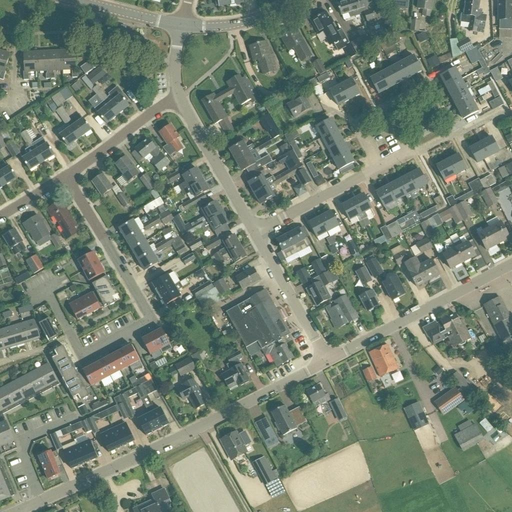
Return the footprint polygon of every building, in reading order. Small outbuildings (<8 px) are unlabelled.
[(350,18),(362,14),(357,0),(350,0),(338,4),(342,15),(349,13),(350,18)] [(372,0),(357,0),(362,14),(365,13),(368,22),(383,17),(379,8),(375,9),(374,5),(372,0)] [(391,0),(391,8),(408,9),(409,0),(408,0),(391,0)] [(431,11),(432,0),(418,0),(417,9),(423,10),(422,16),(429,17),(430,11),(431,11)] [(461,14),(461,15),(460,22),(470,23),(469,32),(484,34),(486,18),(479,17),(480,10),(478,9),(479,1),(472,0),(466,0),(464,15),(461,14)] [(511,30),(511,12),(511,1),(498,0),(498,21),(499,21),(499,30),(511,30)] [(325,13),(311,20),(319,34),(324,31),(328,39),(327,39),(330,45),(334,43),(339,52),(344,49),(343,46),(349,43),(341,30),(336,33),(325,13)] [(383,22),(387,34),(393,31),(389,20),(383,22)] [(419,21),(411,20),(411,31),(419,31),(419,21)] [(311,56),(296,30),(282,37),(289,51),(294,48),(302,61),(311,56)] [(117,31),(113,44),(138,50),(141,37),(117,31)] [(417,36),(420,43),(428,40),(425,33),(417,36)] [(365,35),(351,43),(357,53),(371,45),(365,35)] [(391,41),(394,46),(401,42),(398,38),(391,41)] [(450,39),(451,51),(452,58),(462,53),(472,48),(467,39),(458,44),(457,38),(450,39)] [(394,46),(391,41),(384,45),(387,49),(394,46)] [(269,49),(267,49),(265,43),(250,47),(254,61),(260,60),(264,75),(278,71),(273,55),(271,56),(269,49)] [(349,43),(343,46),(350,59),(355,56),(349,43)] [(488,46),(481,51),(484,57),(492,53),(488,46)] [(475,57),(482,69),(486,67),(476,47),(465,52),(469,60),(475,57)] [(371,53),(373,58),(380,54),(378,49),(371,53)] [(0,50),(0,71),(1,72),(0,74),(0,79),(3,81),(6,72),(4,72),(10,54),(0,50)] [(62,51),(63,71),(72,70),(72,78),(77,78),(76,69),(75,69),(74,50),(62,51)] [(62,51),(49,52),(50,79),(54,79),(54,74),(53,73),(53,71),(63,71),(62,51)] [(441,63),(452,58),(451,51),(438,58),(441,63)] [(49,52),(36,53),(37,72),(46,71),(47,73),(46,75),(46,79),(50,79),(49,52)] [(28,72),(37,72),(36,53),(24,53),(25,72),(23,72),(24,81),(28,80),(28,72)] [(373,58),(371,53),(364,57),(366,61),(373,58)] [(437,55),(427,60),(431,68),(441,63),(438,58),(437,55)] [(413,57),(403,62),(411,77),(421,72),(413,57)] [(319,60),(313,63),(320,75),(326,72),(319,60)] [(349,60),(344,62),(348,69),(353,67),(349,60)] [(403,62),(392,68),(400,83),(411,77),(403,62)] [(392,68),(381,74),(389,88),(400,83),(392,68)] [(497,68),(490,71),(496,82),(503,79),(497,68)] [(442,76),(441,76),(446,87),(461,80),(461,79),(455,69),(442,76)] [(381,74),(370,79),(378,94),(389,88),(381,74)] [(259,100),(248,80),(243,83),(239,76),(230,81),(233,87),(215,97),(214,94),(202,101),(215,125),(219,122),(223,127),(230,124),(226,118),(227,118),(218,102),(233,94),(240,106),(251,100),(253,103),(259,100)] [(313,89),(318,97),(323,94),(319,86),(317,86),(314,79),(309,81),(313,89)] [(352,80),(341,86),(349,100),(359,95),(352,80)] [(461,80),(446,87),(452,98),(466,90),(471,88),(468,83),(464,85),(461,80)] [(293,82),(280,89),(283,94),(296,88),(293,82)] [(487,84),(488,86),(478,92),(480,96),(484,94),(495,89),(491,82),(487,84)] [(93,90),(98,96),(102,92),(97,86),(95,88),(93,90)] [(341,86),(330,92),(337,106),(349,100),(341,86)] [(105,101),(117,116),(128,107),(126,104),(129,102),(118,88),(108,95),(110,97),(107,99),(105,101)] [(495,99),(488,103),(493,111),(503,105),(499,97),(498,96),(495,89),(490,91),(494,98),(495,99)] [(466,90),(452,98),(457,108),(472,101),(476,99),(474,95),(470,97),(466,90)] [(105,101),(107,99),(102,92),(98,96),(103,102),(105,101)] [(304,97),(294,102),(287,106),(294,118),(311,109),(304,97)] [(103,103),(94,110),(106,124),(117,116),(105,101),(103,102),(103,103)] [(472,101),(457,108),(463,120),(478,112),(472,101)] [(56,112),(61,118),(66,115),(61,108),(56,112)] [(66,125),(68,123),(71,121),(66,115),(61,118),(66,125)] [(276,127),(276,128),(269,115),(259,120),(267,133),(270,131),(273,139),(281,134),(276,127)] [(71,128),(79,139),(91,131),(83,120),(77,124),(73,120),(71,122),(71,121),(68,123),(71,128)] [(315,128),(312,130),(314,135),(319,132),(322,138),(336,131),(331,120),(316,127),(317,128),(315,129),(315,128)] [(177,151),(175,149),(180,146),(176,140),(179,138),(171,126),(160,133),(168,145),(163,148),(170,157),(177,151)] [(71,128),(60,136),(67,147),(79,139),(71,128)] [(299,150),(295,143),(293,140),(299,137),(295,130),(284,136),(290,146),(291,146),(294,153),(299,150)] [(322,138),(318,141),(320,145),(324,143),(328,149),(342,141),(336,131),(322,138)] [(25,141),(30,138),(26,132),(23,134),(21,135),(25,141)] [(31,146),(33,144),(30,138),(25,141),(28,147),(31,146)] [(31,146),(42,163),(53,156),(42,138),(36,142),(37,142),(33,144),(31,146)] [(269,138),(261,143),(262,146),(264,144),(266,147),(272,143),(271,141),(269,138)] [(491,138),(480,143),(488,158),(499,152),(491,138)] [(240,144),(229,150),(235,161),(255,150),(253,147),(252,146),(247,149),(245,146),(246,145),(247,144),(247,143),(247,142),(247,141),(246,140),(245,139),(244,139),(243,139),(242,139),(241,140),(240,140),(240,141),(239,142),(239,143),(240,144)] [(5,145),(6,146),(13,157),(21,153),(13,140),(5,145)] [(155,159),(151,162),(159,173),(168,166),(169,165),(168,162),(161,154),(160,155),(155,150),(155,149),(148,140),(136,150),(143,159),(150,153),(155,159)] [(342,141),(328,149),(333,160),(348,152),(342,141)] [(261,143),(253,147),(255,150),(257,153),(266,147),(264,144),(262,146),(261,143)] [(488,158),(480,143),(469,149),(477,163),(488,158)] [(389,149),(391,154),(402,150),(400,144),(389,149)] [(25,151),(28,156),(23,159),(30,171),(42,163),(31,146),(28,147),(29,149),(25,151)] [(505,158),(511,155),(511,153),(510,147),(502,150),(505,158)] [(255,150),(235,161),(242,172),(246,170),(255,164),(255,163),(258,161),(261,160),(257,154),(257,153),(255,150)] [(291,150),(281,156),(285,163),(289,169),(292,167),(299,163),(293,152),(291,150)] [(298,160),(302,157),(299,150),(294,153),(298,160)] [(348,152),(333,160),(339,170),(352,163),(353,163),(348,152)] [(458,155),(447,161),(455,175),(466,169),(458,155)] [(261,160),(258,161),(261,167),(271,162),(268,156),(261,160)] [(116,165),(123,174),(122,175),(127,181),(137,174),(134,169),(134,168),(126,157),(116,165)] [(447,161),(436,167),(444,181),(455,175),(447,161)] [(0,173),(0,179),(4,186),(16,179),(9,168),(0,173)] [(182,191),(202,180),(196,169),(183,177),(186,183),(179,187),(182,191)] [(318,176),(314,169),(310,172),(318,188),(325,184),(321,175),(318,176)] [(288,170),(281,174),(283,178),(281,179),(283,182),(291,177),(292,177),(290,174),(288,170)] [(311,182),(304,170),(295,175),(302,187),(311,182)] [(419,170),(408,176),(415,191),(427,185),(419,170)] [(181,178),(178,172),(168,178),(171,183),(181,178)] [(139,178),(149,192),(156,186),(147,173),(139,178)] [(103,174),(92,182),(102,196),(113,188),(103,174)] [(276,182),(273,183),(275,187),(283,182),(281,179),(283,178),(281,174),(274,178),(276,182)] [(253,181),(248,184),(254,194),(273,183),(276,182),(274,178),(266,182),(262,176),(253,181)] [(408,176),(397,182),(405,196),(415,191),(408,176)] [(484,190),(480,181),(479,178),(469,184),(472,191),(465,195),(467,199),(475,195),(484,190)] [(484,190),(490,187),(485,178),(480,181),(484,190)] [(208,191),(202,180),(182,191),(184,196),(191,192),(195,198),(208,191)] [(397,182),(386,187),(394,202),(405,196),(397,182)] [(273,183),(254,194),(261,205),(263,204),(273,198),(274,198),(272,194),(277,191),(275,187),(273,183)] [(386,187),(376,193),(384,208),(394,202),(386,187)] [(150,192),(155,200),(160,196),(155,189),(150,192)] [(497,203),(490,189),(481,193),(489,208),(497,203)] [(117,197),(124,208),(130,204),(123,193),(117,197)] [(368,217),(365,212),(371,209),(363,195),(352,201),(360,215),(362,220),(368,217)] [(446,199),(451,208),(467,199),(465,195),(456,199),(455,200),(452,196),(446,199)] [(436,206),(426,211),(428,215),(445,207),(440,196),(433,200),(436,206)] [(196,205),(193,200),(183,205),(179,207),(179,209),(180,212),(182,213),(186,211),(196,205)] [(349,221),(360,215),(352,201),(342,207),(349,221)] [(52,217),(54,216),(65,233),(63,234),(66,240),(77,233),(74,228),(76,226),(67,212),(60,202),(48,210),(52,217)] [(205,217),(192,224),(194,229),(202,224),(223,212),(221,208),(219,209),(215,202),(210,205),(202,210),(201,210),(205,217)] [(472,216),(465,202),(456,206),(464,220),(472,216)] [(442,223),(453,218),(456,224),(462,221),(455,207),(448,210),(438,215),(442,223)] [(162,222),(164,225),(174,219),(169,210),(143,226),(144,228),(146,231),(162,222)] [(419,215),(421,219),(428,215),(426,211),(419,215)] [(204,227),(202,228),(204,232),(208,230),(207,229),(211,227),(214,232),(226,225),(228,224),(224,217),(226,216),(223,212),(202,224),(204,227)] [(331,212),(320,218),(327,232),(332,229),(338,226),(331,212)] [(409,230),(420,224),(418,221),(414,213),(403,218),(409,230)] [(442,223),(438,215),(438,214),(432,218),(437,228),(443,224),(442,223)] [(49,235),(38,216),(26,223),(32,232),(30,233),(36,242),(49,235)] [(120,228),(126,239),(139,231),(144,228),(143,226),(138,218),(120,228)] [(327,232),(320,218),(309,223),(316,238),(327,232)] [(403,218),(396,222),(386,227),(392,239),(409,230),(403,218)] [(434,235),(427,221),(421,224),(428,238),(434,235)] [(489,228),(497,244),(509,239),(501,222),(489,228)] [(204,227),(202,224),(183,235),(184,238),(202,228),(204,227)] [(167,240),(171,237),(175,235),(170,227),(162,232),(167,240)] [(497,244),(489,228),(478,234),(486,250),(497,244)] [(291,231),(286,233),(297,253),(309,246),(305,239),(304,240),(303,238),(299,230),(298,229),(292,233),(291,231)] [(3,237),(11,249),(15,256),(26,249),(22,242),(15,230),(3,237)] [(139,231),(126,239),(132,250),(145,242),(142,237),(139,231)] [(297,253),(286,233),(282,235),(283,237),(277,241),(282,251),(281,252),(285,259),(297,253)] [(376,238),(379,244),(386,240),(383,234),(376,238)] [(62,245),(56,235),(50,238),(56,248),(62,245)] [(224,249),(219,251),(220,253),(222,256),(240,247),(234,236),(223,242),(226,248),(224,249)] [(171,237),(167,240),(155,247),(158,252),(168,247),(175,242),(171,237)] [(338,252),(333,244),(330,237),(326,239),(330,246),(328,247),(332,255),(338,252)] [(192,251),(203,245),(199,238),(188,244),(192,251)] [(219,238),(205,245),(208,251),(221,243),(219,238)] [(432,248),(427,239),(417,244),(421,253),(432,248)] [(459,239),(453,242),(453,244),(456,248),(463,262),(475,256),(468,242),(467,242),(462,245),(459,239)] [(346,244),(353,256),(359,253),(352,241),(346,244)] [(132,250),(138,260),(152,252),(145,242),(132,250)] [(176,249),(179,255),(187,250),(184,244),(176,249)] [(449,252),(443,255),(450,269),(463,263),(463,262),(456,248),(453,244),(446,247),(449,252)] [(240,247),(222,256),(224,260),(224,261),(225,261),(229,259),(231,258),(235,264),(246,258),(240,247)] [(408,260),(404,251),(393,256),(398,265),(408,260)] [(78,261),(83,271),(99,263),(94,252),(78,261)] [(158,263),(152,252),(138,260),(144,271),(158,263)] [(196,259),(192,253),(182,260),(186,265),(196,259)] [(36,256),(27,262),(34,274),(44,269),(36,256)] [(321,259),(327,271),(333,268),(327,256),(321,259)] [(428,281),(420,266),(416,258),(405,264),(409,272),(417,287),(428,281)] [(375,259),(367,264),(375,278),(383,273),(375,259)] [(320,260),(311,264),(318,276),(326,272),(320,260)] [(420,266),(428,281),(439,275),(431,260),(420,266)] [(104,273),(99,263),(83,271),(89,282),(90,281),(92,284),(99,281),(97,276),(104,273)] [(305,268),(296,273),(302,285),(311,280),(305,268)] [(365,268),(359,271),(365,282),(371,279),(365,268)] [(259,280),(253,269),(236,278),(242,290),(259,280)] [(173,272),(168,275),(152,284),(156,290),(155,291),(158,295),(180,282),(173,272)] [(318,284),(306,290),(309,296),(311,295),(317,306),(331,298),(327,291),(325,292),(323,287),(333,282),(327,272),(315,279),(318,284)] [(92,284),(96,291),(100,298),(96,300),(100,309),(100,308),(104,306),(104,307),(107,305),(108,307),(116,303),(113,298),(118,295),(115,288),(113,289),(106,277),(104,273),(105,273),(104,273),(97,276),(99,281),(92,284)] [(405,294),(396,277),(383,283),(392,300),(405,294)] [(180,282),(158,295),(161,300),(161,299),(165,306),(181,297),(177,291),(183,288),(189,284),(186,279),(180,282)] [(223,280),(214,284),(220,295),(229,290),(223,280)] [(214,289),(210,281),(192,292),(197,299),(214,289)] [(511,295),(508,286),(502,288),(508,301),(511,299),(511,295)] [(359,292),(362,296),(360,297),(367,312),(369,311),(370,312),(373,310),(373,308),(378,306),(374,297),(375,297),(372,290),(371,291),(369,287),(359,292)] [(281,338),(290,334),(265,290),(225,312),(245,347),(257,341),(262,349),(281,338)] [(96,291),(92,293),(81,299),(89,315),(100,309),(96,300),(100,298),(96,291)] [(333,304),(326,307),(328,311),(333,320),(331,320),(336,329),(337,328),(337,329),(350,322),(353,321),(353,322),(357,319),(357,318),(358,318),(354,311),(346,295),(335,302),(337,306),(335,308),(333,304)] [(511,346),(511,322),(499,297),(484,305),(506,349),(511,346)] [(77,321),(89,315),(81,299),(69,305),(77,321)] [(32,304),(22,307),(18,308),(20,314),(33,310),(32,304)] [(456,314),(442,322),(426,330),(433,345),(449,337),(454,347),(459,345),(461,346),(465,344),(466,341),(471,339),(461,320),(459,321),(456,314)] [(36,325),(38,332),(43,331),(49,343),(58,338),(55,331),(56,331),(49,318),(39,324),(36,325)] [(34,319),(23,322),(28,342),(40,338),(38,332),(36,325),(34,319)] [(17,345),(28,342),(23,322),(11,326),(17,345)] [(0,332),(5,349),(17,345),(11,326),(0,329),(0,332)] [(152,334),(160,350),(162,354),(172,349),(161,329),(152,334)] [(160,350),(152,334),(142,340),(150,355),(160,350)] [(281,338),(262,349),(262,350),(265,356),(271,352),(279,366),(282,364),(294,357),(286,344),(285,342),(283,343),(281,338)] [(131,345),(121,351),(129,366),(139,361),(131,345)] [(388,345),(370,353),(380,377),(398,369),(388,345)] [(57,356),(52,359),(73,399),(78,396),(81,401),(90,396),(86,389),(91,387),(82,371),(78,373),(63,346),(54,351),(57,356)] [(227,365),(230,371),(222,376),(228,387),(236,383),(238,386),(239,385),(241,386),(244,384),(244,382),(249,380),(241,365),(239,360),(243,358),(239,351),(236,353),(233,348),(227,351),(230,356),(226,358),(229,364),(227,365)] [(121,351),(111,356),(120,371),(129,366),(121,351)] [(111,356),(102,361),(110,376),(120,371),(111,356)] [(490,363),(511,389),(511,388),(511,375),(497,357),(490,363)] [(195,369),(189,358),(175,366),(181,377),(195,369)] [(102,361),(92,366),(101,381),(110,377),(110,376),(102,361)] [(42,370),(38,372),(48,390),(59,385),(57,382),(48,364),(46,365),(42,366),(41,368),(42,370)] [(92,366),(82,371),(91,387),(101,381),(92,366)] [(372,367),(364,371),(368,382),(377,378),(372,367)] [(48,390),(38,372),(37,370),(35,371),(31,372),(30,374),(31,376),(27,377),(37,396),(48,390)] [(475,402),(481,396),(457,372),(451,378),(475,402)] [(146,376),(137,380),(137,382),(139,386),(148,381),(151,380),(148,374),(146,376)] [(380,378),(384,387),(391,384),(387,375),(380,378)] [(426,387),(437,382),(434,375),(422,381),(426,387)] [(37,396),(27,377),(27,378),(26,376),(24,377),(20,378),(19,379),(19,381),(16,383),(26,402),(37,396)] [(141,385),(136,388),(138,393),(141,399),(147,396),(157,391),(151,380),(141,385)] [(206,404),(199,390),(193,380),(182,386),(183,386),(177,389),(183,400),(189,397),(195,410),(206,404)] [(26,402),(16,383),(15,382),(13,383),(9,384),(8,385),(8,387),(5,389),(15,408),(26,402)] [(319,386),(308,392),(313,402),(316,407),(321,404),(330,400),(327,395),(325,396),(319,386)] [(15,408),(5,389),(4,389),(4,388),(1,389),(0,389),(0,407),(4,414),(15,408)] [(127,398),(138,393),(136,388),(134,389),(119,396),(121,399),(122,403),(125,409),(130,420),(136,417),(127,398)] [(453,388),(432,403),(441,417),(462,402),(453,388)] [(347,417),(338,398),(331,402),(340,421),(347,417)] [(117,405),(105,411),(107,417),(120,411),(125,409),(122,403),(117,405)] [(86,405),(79,406),(81,413),(88,411),(86,405)] [(146,408),(149,414),(157,431),(162,428),(169,425),(160,408),(154,411),(152,406),(146,408)] [(306,422),(299,408),(296,409),(297,410),(289,414),(285,406),(271,413),(276,423),(275,424),(279,431),(280,430),(283,436),(297,429),(296,427),(306,422)] [(422,409),(406,416),(413,432),(429,425),(422,409)] [(87,419),(89,425),(107,417),(105,411),(87,419)] [(157,431),(149,414),(138,420),(146,436),(153,433),(157,431)] [(0,452),(1,455),(17,449),(3,415),(0,415),(0,452)] [(478,422),(484,432),(491,428),(485,417),(478,422)] [(78,423),(69,427),(71,433),(84,428),(86,433),(92,431),(89,425),(87,419),(84,421),(78,423)] [(113,429),(122,447),(123,447),(127,445),(134,442),(126,423),(113,429)] [(484,441),(478,428),(475,424),(453,436),(462,453),(484,441)] [(71,433),(69,427),(50,435),(52,441),(58,439),(71,433)] [(122,447),(113,429),(101,435),(109,453),(116,450),(117,450),(120,448),(122,447)] [(260,433),(264,442),(270,439),(266,430),(260,433)] [(246,452),(243,446),(250,443),(245,432),(238,436),(236,432),(221,440),(232,460),(246,452)] [(76,445),(84,464),(86,464),(90,462),(97,459),(89,440),(76,445)] [(84,464),(76,445),(64,451),(72,470),(79,466),(79,467),(83,465),(84,464)] [(51,451),(38,456),(43,468),(55,463),(54,460),(60,458),(56,451),(51,453),(51,451)] [(55,463),(43,468),(48,480),(60,474),(58,468),(63,466),(60,458),(54,460),(55,463)] [(275,479),(264,458),(253,463),(264,484),(275,479)] [(4,472),(0,473),(0,487),(9,483),(4,472)] [(9,483),(0,487),(0,501),(7,498),(14,495),(9,483)] [(154,499),(133,509),(135,511),(167,511),(165,505),(170,502),(164,489),(152,494),(154,499)]
